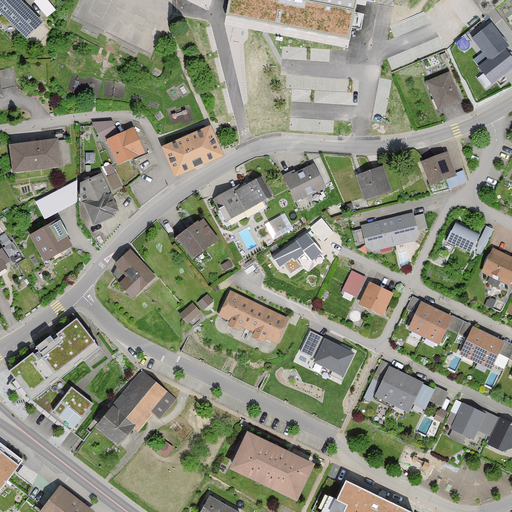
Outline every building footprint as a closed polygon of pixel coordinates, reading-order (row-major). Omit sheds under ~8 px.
[(41,21),(19,0),(0,0),(0,9),(26,36),(41,21)] [(36,0),(35,1),(47,16),(55,10),(46,0),(36,0)] [(357,0),(227,0),(225,13),(351,37),(357,0)] [(509,0),(473,0),(488,17),(509,0)] [(150,50),(158,34),(123,17),(116,34),(150,50)] [(509,49),(491,26),(472,41),(488,61),(478,69),(493,87),(511,71),(511,59),(506,52),(509,49)] [(200,33),(194,35),(201,63),(207,62),(200,33)] [(0,68),(0,67),(0,100),(7,99),(5,89),(16,86),(14,79),(12,70),(1,72),(0,68)] [(465,102),(452,74),(429,85),(442,113),(465,102)] [(219,105),(214,107),(218,122),(223,121),(219,105)] [(402,107),(386,110),(389,123),(405,120),(402,107)] [(114,124),(93,125),(102,144),(120,135),(114,124)] [(209,126),(163,147),(176,176),(223,155),(209,126)] [(110,142),(121,167),(148,155),(137,130),(110,142)] [(14,148),(18,176),(65,169),(61,141),(14,148)] [(460,178),(451,155),(425,165),(434,188),(460,178)] [(328,190),(317,166),(300,175),(298,171),(285,178),(298,204),(328,190)] [(394,193),(385,168),(360,177),(368,202),(394,193)] [(81,183),(81,196),(94,225),(114,216),(113,213),(118,211),(102,174),(81,183)] [(122,188),(116,177),(110,180),(116,192),(122,188)] [(241,193),(239,188),(212,201),(220,216),(227,212),(233,224),(274,202),(263,181),(241,193)] [(37,202),(45,218),(76,202),(76,182),(37,202)] [(320,237),(333,232),(326,214),(313,219),(320,237)] [(293,233),(284,216),(266,225),(276,242),(293,233)] [(368,244),(369,249),(379,253),(416,244),(423,239),(422,233),(430,231),(427,217),(417,219),(416,216),(365,227),(365,231),(356,233),(359,246),(368,244)] [(72,245),(58,220),(31,235),(45,260),(72,245)] [(220,245),(203,222),(180,239),(196,262),(220,245)] [(484,237),(457,226),(449,245),(480,257),(483,249),(488,251),(496,231),(488,228),(484,237)] [(307,233),(272,257),(279,267),(292,258),(295,261),(304,253),(312,261),(322,252),(307,233)] [(511,257),(495,249),(484,273),(494,278),(496,276),(504,279),(502,282),(511,287),(511,257)] [(1,253),(0,251),(0,276),(10,269),(7,265),(14,260),(6,250),(1,253)] [(123,287),(137,301),(146,292),(148,293),(161,280),(133,252),(117,267),(130,280),(123,287)] [(233,268),(230,262),(223,265),(226,271),(233,268)] [(368,281),(353,274),(344,292),(360,299),(368,281)] [(398,296),(373,284),(364,305),(388,316),(398,296)] [(272,340),(283,344),(294,319),(233,293),(222,319),(234,324),(233,327),(245,332),(246,329),(259,334),(257,338),(270,343),(272,340)] [(214,303),(207,297),(200,305),(206,311),(214,303)] [(425,339),(438,310),(413,299),(407,311),(416,315),(408,331),(425,339)] [(203,316),(194,306),(183,317),(192,326),(203,316)] [(438,310),(425,339),(441,347),(449,331),(459,336),(465,323),(438,310)] [(98,405),(61,380),(102,349),(80,320),(60,335),(10,373),(15,379),(11,385),(28,396),(80,431),(98,405)] [(489,334),(465,323),(459,336),(469,340),(460,358),(475,365),(489,334)] [(511,355),(511,345),(489,334),(475,365),(491,373),(499,356),(510,361),(511,355)] [(353,357),(325,344),(315,365),(343,378),(353,357)] [(397,408),(410,376),(392,369),(379,400),(397,408)] [(171,392),(144,372),(102,428),(129,448),(171,392)] [(410,376),(397,408),(413,414),(417,406),(431,411),(439,392),(427,386),(428,383),(410,376)] [(511,425),(466,405),(461,417),(453,414),(447,426),(455,429),(454,431),(478,442),(481,433),(495,439),(492,445),(511,454),(511,425)] [(322,466),(255,434),(237,471),(305,503),(322,466)] [(0,494),(24,464),(0,445),(0,494)] [(407,511),(344,482),(329,511),(330,511),(407,511)] [(47,511),(96,511),(67,488),(47,511)] [(204,511),(246,511),(212,496),(204,511)]
